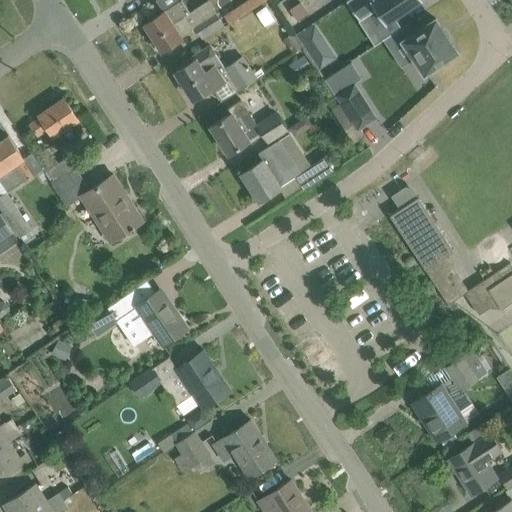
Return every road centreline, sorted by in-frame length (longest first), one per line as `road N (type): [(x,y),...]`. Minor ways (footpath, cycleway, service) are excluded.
road 1 (residential): [(220,266),(373,170),(491,61),(492,32),(471,0)]
road 2 (residential): [(220,266),(64,20)]
road 3 (residential): [(374,511),(220,266)]
